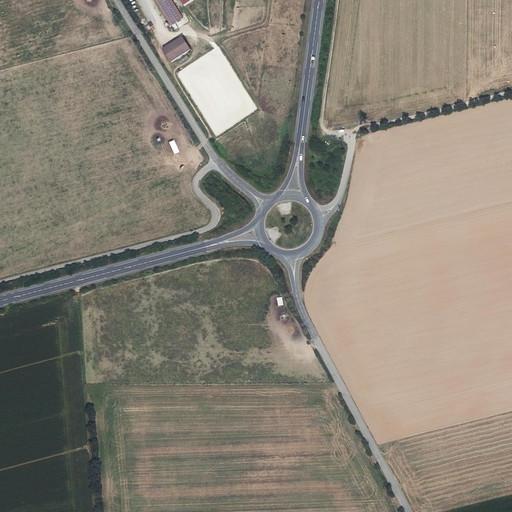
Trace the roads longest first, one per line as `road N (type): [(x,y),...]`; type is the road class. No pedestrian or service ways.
road 1 (unclassified): [(216,161),(195,183),(215,213),(211,225),(0,281)]
road 2 (unclassified): [(408,511),(295,286)]
road 3 (unclassified): [(216,161),(116,0)]
road 4 (secondary): [(182,253),(0,301)]
road 5 (track): [(353,133),(511,91)]
road 6 (secondary): [(299,143),(318,0)]
